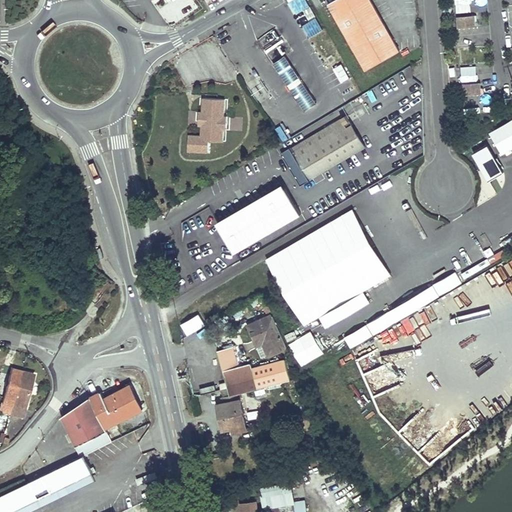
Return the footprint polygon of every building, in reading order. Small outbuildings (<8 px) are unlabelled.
[(316,33),(323,29),(307,0),(289,0),(288,1),(314,50),(322,46),(316,33)] [(370,0),(336,0),(329,4),(367,70),(400,50),(370,0)] [(457,18),(458,29),(475,27),(474,17),(457,18)] [(276,29),(259,40),(267,53),(284,42),(276,29)] [(274,63),(306,110),(318,101),(286,55),(274,63)] [(344,63),(333,67),(339,83),(349,79),(344,63)] [(463,85),(464,96),(481,94),(480,84),(463,85)] [(227,129),(228,115),(225,115),(226,98),(204,97),(203,111),(200,110),(199,120),(202,120),(202,134),(189,134),(189,150),(209,151),(210,140),(223,140),(224,129),(227,129)] [(465,98),(465,113),(479,113),(478,98),(465,98)] [(346,114),(282,153),(301,184),(365,146),(346,114)] [(511,118),(489,130),(501,153),(511,147),(511,118)] [(365,142),(372,139),(367,128),(360,131),(365,142)] [(475,153),(490,179),(502,172),(486,146),(475,153)] [(217,218),(234,250),(302,214),(285,182),(217,218)] [(352,210),(267,260),(305,326),(390,276),(352,210)] [(106,279),(99,288),(104,292),(111,283),(106,279)] [(350,347),(396,322),(390,311),(344,336),(350,347)] [(186,335),(206,325),(199,313),(180,323),(186,335)] [(274,316),(251,326),(258,343),(264,341),(270,354),(288,347),(274,316)] [(312,330),(289,343),(301,366),(324,353),(312,330)] [(233,347),(219,351),(228,388),(231,396),(269,386),(267,382),(265,382),(262,370),(255,372),(252,363),(239,366),(233,347)] [(289,369),(271,365),(269,376),(286,380),(289,369)] [(0,411),(10,415),(22,371),(11,368),(4,395),(5,396),(4,402),(2,402),(0,410),(0,411)] [(34,374),(22,371),(10,415),(22,418),(25,407),(24,407),(25,401),(27,401),(34,374)] [(91,397),(62,417),(81,456),(85,454),(112,441),(106,428),(143,410),(131,385),(104,398),(101,391),(91,397)] [(228,388),(222,390),(224,398),(231,396),(228,388)] [(276,392),(284,413),(291,410),(283,389),(276,392)] [(241,400),(218,405),(223,429),(233,427),(246,424),(241,400)] [(21,424),(22,418),(10,415),(9,421),(21,424)] [(246,424),(233,427),(234,433),(247,430),(246,424)] [(0,511),(10,511),(94,472),(85,454),(81,456),(63,465),(0,495),(0,511)] [(29,511),(97,479),(94,472),(10,511),(29,511)] [(261,487),(264,508),(294,503),(291,482),(261,487)] [(295,501),(296,511),(304,511),(307,511),(306,500),(295,501)] [(258,511),(257,501),(242,503),(243,511),(258,511)]
